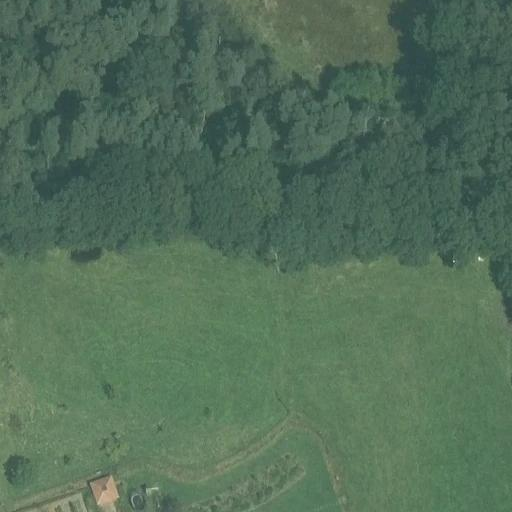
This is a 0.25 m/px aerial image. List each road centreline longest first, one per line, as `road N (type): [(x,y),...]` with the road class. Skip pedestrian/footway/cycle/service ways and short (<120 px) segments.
road 1 (track): [(0,203),(511,207)]
road 2 (track): [(354,511),(325,429),(292,411)]
